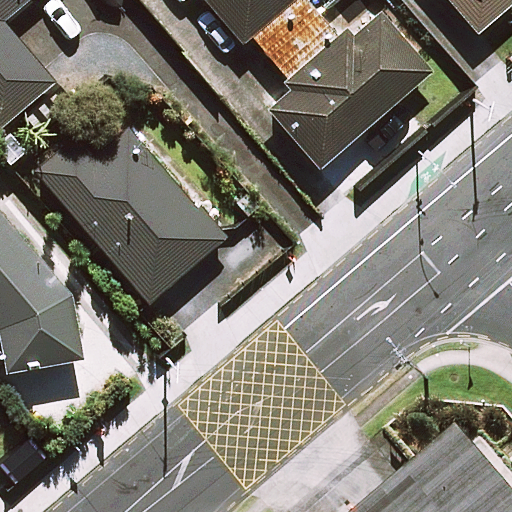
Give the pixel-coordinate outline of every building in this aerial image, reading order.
[(0,18),(21,0),(0,0),(0,122),(50,80),(0,20),(0,18)] [(199,0),(261,66),(316,16),(301,0),(199,0)] [(444,0),(470,30),(506,0),(444,0)] [(429,68),(377,7),(261,106),(313,166),(429,68)] [(218,236),(122,125),(88,154),(71,134),(31,169),(144,300),(218,236)] [(65,295),(0,215),(0,366),(1,370),(77,354),(65,295)] [(511,511),(511,487),(476,446),(398,511),(511,511)]
